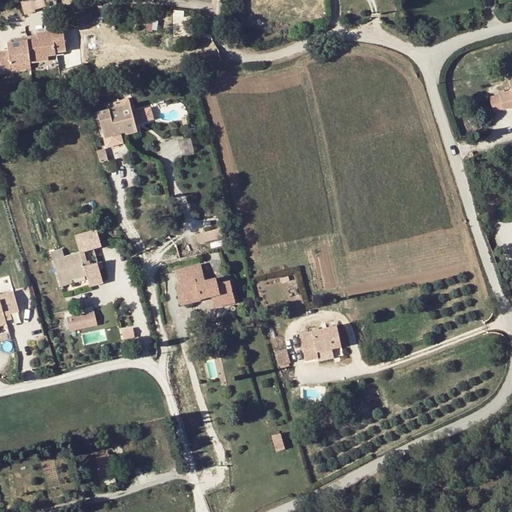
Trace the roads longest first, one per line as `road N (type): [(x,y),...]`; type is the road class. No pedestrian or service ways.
road 1 (unclassified): [(511,331),(428,61),(450,42),(511,27)]
road 2 (residential): [(206,511),(165,376),(147,362),(0,392)]
road 3 (unclassified): [(280,511),(496,404),(511,379)]
